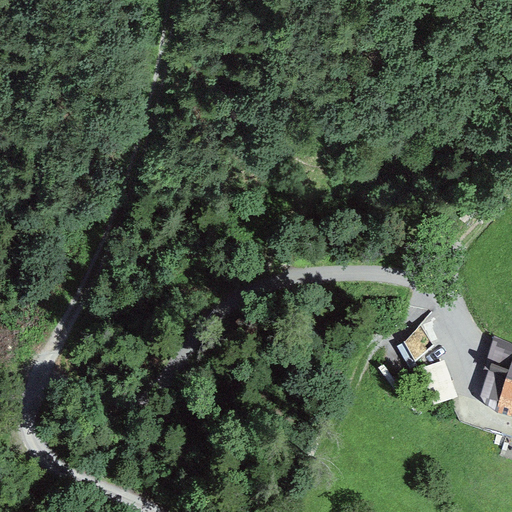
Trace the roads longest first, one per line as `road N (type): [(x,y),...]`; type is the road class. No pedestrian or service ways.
road 1 (track): [(172,0),(146,126),(104,246),(44,361),(40,388)]
road 2 (track): [(40,388),(61,383),(122,398),(153,390),(214,315),(254,290)]
road 3 (track): [(455,311),(437,293),(393,276),(310,275),(254,290)]
road 4 (track): [(153,511),(47,462),(28,428),(27,409),(40,388)]
road 5 (track): [(348,136),(396,97),(484,0)]
